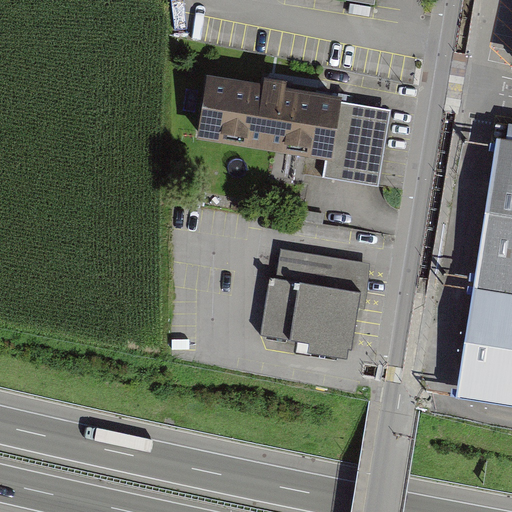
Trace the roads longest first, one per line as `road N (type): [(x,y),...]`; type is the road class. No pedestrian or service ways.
road 1 (tertiary): [(464,0),(382,511)]
road 2 (motorway): [(406,511),(0,424)]
road 3 (motorway): [(0,484),(123,511)]
